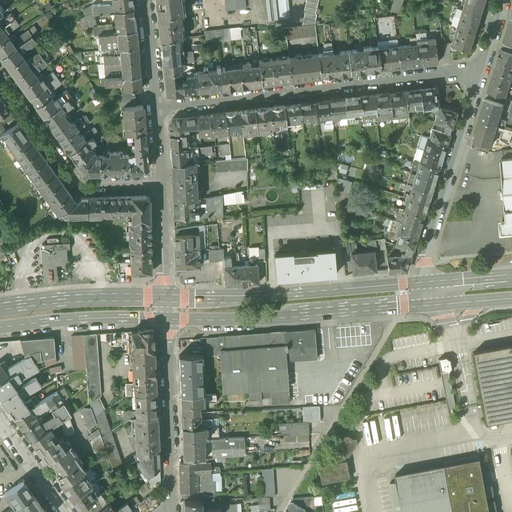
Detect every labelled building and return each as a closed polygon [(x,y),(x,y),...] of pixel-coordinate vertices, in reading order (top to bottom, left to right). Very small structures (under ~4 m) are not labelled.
[(112,0),(113,12),(134,9),(132,0),(112,0)] [(181,1),(180,0),(156,0),(158,16),(179,14),(184,13),(183,1),(181,1)] [(306,0),(305,6),(317,9),(318,3),(306,0)] [(394,0),(393,7),(401,8),(402,0),(394,0)] [(461,0),(460,7),(482,14),(486,0),(461,0)] [(305,6),(304,12),(305,12),(315,15),(317,9),(305,6)] [(476,33),(482,14),(460,7),(457,16),(460,17),(456,27),(476,33)] [(113,12),(114,19),(135,17),(134,9),(113,12)] [(316,21),(317,15),(315,15),(305,12),(304,18),(316,21)] [(0,26),(2,29),(16,19),(11,13),(0,20),(0,26)] [(84,16),(86,27),(89,27),(93,27),(97,26),(94,14),(93,14),(84,16)] [(158,16),(161,40),(178,39),(182,39),(182,38),(181,28),(183,28),(182,24),(180,24),(179,14),(158,16)] [(460,17),(457,16),(454,15),(451,25),(456,27),(460,17)] [(97,26),(93,27),(93,29),(94,34),(98,34),(136,30),(135,20),(135,17),(114,19),(115,27),(112,27),(112,25),(97,26)] [(316,21),(304,18),(302,26),(303,26),(309,26),(314,25),(316,21)] [(16,19),(2,29),(4,32),(7,29),(9,31),(19,24),(16,19)] [(511,22),(510,22),(503,42),(504,42),(511,44),(511,22)] [(28,30),(33,36),(39,32),(34,26),(28,30)] [(470,52),(476,33),(456,27),(451,46),(452,50),(460,49),(470,52)] [(0,44),(9,38),(4,32),(2,29),(0,29),(0,44)] [(16,42),(13,44),(16,48),(33,36),(28,30),(14,40),(16,42)] [(118,40),(119,48),(138,47),(136,30),(98,34),(98,42),(101,41),(118,40)] [(250,32),(243,33),(243,40),(251,39),(250,32)] [(416,38),(416,41),(426,40),(425,32),(415,33),(416,38)] [(437,56),(444,55),(443,44),(441,33),(434,34),(435,39),(437,56)] [(33,36),(16,48),(20,54),(37,41),(33,36)] [(0,56),(1,58),(16,48),(13,44),(9,38),(0,44),(0,56)] [(435,39),(426,40),(427,43),(417,44),(419,65),(438,63),(437,56),(435,39)] [(102,50),(119,48),(118,40),(101,41),(102,50)] [(162,46),(164,64),(183,63),(184,62),(183,54),(183,49),(180,49),(180,44),(178,44),(162,46)] [(410,45),(398,46),(400,68),(419,65),(417,44),(410,45)] [(400,68),(398,46),(378,49),(380,70),(386,69),(400,68)] [(109,57),(110,63),(139,61),(138,47),(119,48),(120,56),(109,57)] [(371,48),(368,48),(369,51),(364,51),(366,72),(380,70),(378,49),(378,47),(371,48)] [(23,58),(20,54),(16,48),(1,58),(8,68),(23,58)] [(366,72),(364,51),(357,52),(357,49),(348,51),(351,74),(366,72)] [(501,50),(495,70),(511,75),(511,53),(503,50),(501,50)] [(348,51),(339,52),(339,54),(333,55),(335,75),(351,74),(348,51)] [(28,62),(26,63),(30,68),(43,58),(39,52),(27,60),(28,62)] [(194,62),(192,52),(186,53),(186,54),(183,54),(184,62),(194,62)] [(333,55),(333,52),(323,54),(319,54),(322,77),(335,75),(333,55)] [(319,54),(295,57),(298,80),(322,77),(319,54)] [(246,58),(246,62),(250,62),(250,67),(260,65),(259,60),(259,56),(246,58)] [(260,65),(262,84),(292,81),(289,58),(289,57),(276,58),(276,60),(272,61),(272,59),(259,60),(260,65)] [(292,81),(298,80),(295,57),(289,58),(292,81)] [(16,78),(30,68),(26,63),(23,58),(8,68),(16,78)] [(43,58),(30,68),(32,71),(35,70),(36,72),(48,64),(43,58)] [(105,64),(105,71),(122,70),(122,74),(119,74),(119,77),(140,76),(139,61),(110,63),(105,64)] [(236,88),(249,86),(246,62),(243,63),(243,67),(234,69),(236,88)] [(262,84),(260,65),(250,67),(250,62),(246,62),(249,86),(262,84)] [(164,64),(165,74),(174,73),(182,73),(181,69),(183,68),(183,63),(164,64)] [(99,79),(102,78),(106,78),(105,71),(105,64),(98,64),(99,79)] [(210,91),(223,89),(220,65),(217,66),(217,70),(208,72),(210,90),(210,91)] [(223,89),(236,88),(234,69),(224,70),(223,65),(220,65),(223,89)] [(197,92),(210,90),(208,72),(207,67),(204,67),(204,72),(195,73),(195,76),(197,92)] [(37,77),(32,71),(30,68),(16,78),(22,88),(37,77)] [(106,78),(119,77),(119,74),(122,74),(122,70),(105,71),(106,78)] [(506,97),(509,87),(511,78),(511,75),(495,70),(488,91),(506,97)] [(43,81),(40,83),(44,87),(57,78),(52,72),(42,79),(43,81)] [(184,94),(184,93),(183,84),(178,85),(178,83),(175,83),(175,80),(174,73),(165,74),(167,96),(184,94)] [(142,89),(140,76),(119,77),(106,78),(102,78),(103,86),(105,86),(123,85),(124,91),(136,90),(142,89)] [(184,93),(197,92),(195,76),(187,77),(188,82),(183,83),(183,84),(184,93)] [(29,97),(44,87),(40,83),(37,77),(22,88),(29,97)] [(57,78),(44,87),(46,90),(48,89),(50,91),(61,83),(57,78)] [(51,97),(46,90),(44,87),(29,97),(36,107),(51,97)] [(92,98),(97,93),(93,87),(87,92),(92,98)] [(435,87),(420,89),(422,107),(430,106),(430,105),(433,104),(433,107),(434,109),(437,107),(435,87)] [(420,89),(405,91),(408,109),(422,107),(420,89)] [(57,101),(55,103),(58,107),(61,104),(71,97),(66,91),(55,99),(57,101)] [(405,91),(389,93),(392,117),(397,116),(398,123),(409,121),(408,109),(405,91)] [(389,93),(374,95),(377,119),(392,117),(389,93)] [(374,95),(359,97),(362,116),(362,120),(377,119),(374,95)] [(71,97),(61,104),(65,110),(71,106),(76,102),(72,96),(71,97)] [(137,106),(136,96),(124,97),(125,107),(137,106)] [(43,117),(58,107),(55,103),(51,97),(36,107),(43,117)] [(347,114),(347,115),(354,114),(355,116),(362,116),(359,97),(345,98),(347,114)] [(345,98),(330,100),(332,116),(332,118),(339,118),(339,115),(347,114),(345,98)] [(479,120),(497,126),(500,118),(504,105),(486,99),(479,120)] [(330,100),(315,102),(317,120),(323,120),(324,119),(324,117),(332,116),(330,100)] [(0,116),(10,111),(3,101),(0,102),(0,116)] [(315,102),(300,104),(302,119),(310,118),(310,121),(317,120),(315,102)] [(64,115),(65,110),(61,104),(58,107),(43,117),(52,129),(67,118),(64,115)] [(300,104),(284,106),(286,123),(302,121),(302,119),(300,104)] [(508,121),(500,118),(497,126),(504,128),(511,130),(511,104),(509,115),(509,114),(508,121)] [(128,134),(136,134),(145,132),(143,106),(137,106),(125,107),(128,134)] [(272,128),(279,127),(287,126),(286,123),(284,106),(270,108),(272,128)] [(456,112),(437,107),(434,109),(436,111),(439,112),(438,115),(436,114),(434,121),(446,125),(451,127),(452,126),(456,112)] [(270,108),(255,109),(258,133),(273,131),(272,128),(270,108)] [(255,109),(240,111),(243,135),(258,133),(255,109)] [(0,134),(1,134),(5,132),(7,131),(4,126),(15,118),(10,111),(0,116),(0,134)] [(240,111),(226,113),(228,130),(232,130),(233,132),(240,132),(240,135),(243,135),(240,111)] [(226,113),(220,114),(222,133),(228,132),(228,130),(226,113)] [(199,136),(222,133),(220,114),(197,116),(199,129),(199,133),(199,136)] [(356,123),(355,116),(354,114),(347,115),(347,117),(348,124),(356,123)] [(80,117),(74,122),(78,129),(89,121),(85,115),(81,118),(80,117)] [(181,130),(182,135),(185,134),(188,134),(187,130),(199,129),(197,116),(178,119),(180,130),(181,130)] [(339,118),(332,118),(332,123),(333,126),(348,124),(347,117),(339,118)] [(75,131),(78,129),(74,122),(69,122),(67,118),(52,129),(61,141),(75,131)] [(178,119),(173,119),(169,125),(170,136),(182,135),(181,130),(180,130),(178,119)] [(491,146),(497,126),(479,120),(473,141),(479,143),(491,146)] [(1,134),(22,163),(38,151),(19,124),(7,131),(5,132),(1,134)] [(446,143),(451,127),(446,125),(444,132),(433,129),(430,138),(446,143)] [(88,130),(82,135),(87,141),(91,138),(98,133),(94,127),(89,131),(88,130)] [(500,139),(510,142),(511,135),(511,130),(504,128),(500,139)] [(70,153),(87,141),(82,135),(78,134),(75,131),(61,141),(70,153)] [(145,133),(145,132),(136,134),(135,134),(135,146),(132,146),(132,149),(135,149),(136,155),(132,155),(132,156),(128,156),(130,173),(144,172),(149,167),(148,167),(145,133)] [(186,143),(185,134),(182,135),(170,136),(171,150),(188,148),(188,143),(186,143)] [(424,149),(427,137),(421,135),(417,147),(424,149)] [(443,155),(446,143),(430,138),(427,137),(424,149),(443,155)] [(70,153),(77,164),(94,152),(92,149),(90,151),(87,147),(90,147),(94,144),(91,138),(87,141),(70,153)] [(477,148),(489,152),(491,146),(479,143),(477,148)] [(220,145),(221,156),(231,155),(230,144),(220,145)] [(196,148),(197,156),(212,155),(211,146),(201,147),(196,148)] [(414,160),(420,162),(424,149),(417,147),(413,159),(414,160)] [(171,150),(172,164),(196,163),(197,162),(197,156),(196,148),(188,148),(171,150)] [(424,149),(420,162),(439,168),(443,155),(424,149)] [(22,163),(37,185),(55,174),(38,151),(22,163)] [(84,174),(100,174),(100,156),(96,156),(94,152),(77,164),(84,174)] [(100,174),(115,173),(114,152),(107,152),(107,156),(100,156),(100,174)] [(115,173),(130,173),(128,156),(122,156),(122,152),(114,152),(115,173)] [(248,158),(215,161),(216,173),(248,171),(248,158)] [(511,158),(501,160),(503,192),(501,193),(501,199),(504,199),(505,211),(506,211),(506,212),(505,212),(506,223),(501,223),(502,234),(511,233),(511,158)] [(414,160),(410,172),(416,174),(420,162),(414,160)] [(435,180),(439,168),(420,162),(416,174),(435,180)] [(172,164),(173,194),(197,193),(196,163),(172,164)] [(348,166),(341,164),(339,172),(346,174),(348,166)] [(377,167),(371,165),(368,172),(374,174),(377,167)] [(410,172),(406,184),(412,186),(416,174),(410,172)] [(72,198),(55,174),(37,185),(59,215),(76,203),(75,202),(72,198)] [(431,192),(435,180),(416,174),(412,186),(431,192)] [(338,178),(339,190),(347,192),(351,181),(338,178)] [(403,196),(408,198),(412,186),(406,184),(403,196)] [(427,204),(431,192),(412,186),(408,198),(427,204)] [(243,191),(234,193),(235,203),(244,202),(243,191)] [(208,197),(208,203),(222,203),(235,203),(234,193),(208,197)] [(126,212),(132,212),(132,196),(116,197),(116,216),(126,216),(126,212)] [(130,222),(150,222),(149,199),(146,196),(132,196),(132,212),(132,222),(130,222)] [(87,217),(103,216),(102,197),(87,198),(87,217)] [(103,216),(116,216),(116,197),(102,197),(103,216)] [(59,215),(61,218),(87,217),(87,198),(80,198),(75,202),(76,203),(59,215)] [(424,216),(427,204),(408,198),(405,210),(424,216)] [(222,217),(222,203),(208,203),(208,208),(198,209),(198,212),(198,217),(222,217)] [(194,207),(194,206),(174,206),(174,218),(198,217),(198,212),(194,213),(194,207)] [(399,208),(395,221),(401,222),(405,210),(399,208)] [(420,228),(424,216),(405,210),(401,222),(420,228)] [(383,230),(388,232),(392,220),(387,218),(383,230)] [(389,232),(397,235),(401,222),(395,221),(392,220),(388,232),(389,232)] [(129,228),(129,237),(151,236),(150,222),(130,222),(130,228),(129,228)] [(416,241),(420,228),(401,222),(397,235),(398,235),(416,241)] [(175,235),(175,250),(193,249),(193,242),(197,242),(196,234),(194,235),(186,235),(175,235)] [(416,241),(398,235),(397,240),(395,245),(407,249),(405,255),(411,257),(416,241)] [(131,245),(131,251),(151,250),(151,236),(129,237),(130,245),(131,245)] [(369,240),(370,252),(375,252),(379,251),(377,239),(369,240)] [(42,244),(42,250),(66,248),(66,249),(70,249),(69,242),(59,243),(47,244),(42,244)] [(347,242),(349,255),(356,254),(356,249),(355,242),(347,242)] [(258,250),(259,250),(259,247),(249,248),(250,257),(255,257),(258,257),(258,250)] [(67,263),(66,249),(66,248),(42,250),(44,268),(55,267),(55,264),(67,263)] [(175,250),(176,268),(199,267),(198,249),(193,249),(175,250)] [(209,249),(210,261),(217,261),(216,249),(209,249)] [(152,264),(151,250),(131,251),(131,264),(131,265),(152,264)] [(335,250),(274,255),(276,279),(336,274),(335,250)] [(370,252),(360,253),(361,264),(362,264),(364,273),(377,271),(375,252),(370,252)] [(351,274),(364,273),(362,264),(361,264),(360,253),(356,254),(349,255),(351,274)] [(226,286),(247,284),(246,265),(232,266),(231,255),(225,256),(223,256),(224,260),(226,286)] [(406,271),(411,257),(405,255),(402,255),(401,256),(387,258),(388,269),(389,273),(406,271)] [(250,265),(246,265),(247,284),(259,283),(257,264),(255,264),(255,257),(250,257),(250,265)] [(118,263),(119,274),(132,273),(131,265),(131,264),(127,262),(118,263)] [(131,265),(132,273),(141,273),(152,272),(152,264),(131,265)] [(55,267),(44,268),(43,268),(44,283),(57,282),(56,267),(55,267)] [(133,366),(133,369),(155,368),(154,330),(139,331),(138,331),(138,332),(132,332),(133,361),(135,360),(135,366),(133,366)] [(317,359),(315,330),(224,337),(225,350),(220,351),(223,393),(248,391),(261,390),(261,399),(271,398),(272,404),(290,403),(287,362),(317,359)] [(86,369),(89,403),(99,397),(101,396),(97,334),(84,335),(86,369)] [(83,335),(71,336),(74,370),(85,369),(83,335)] [(207,338),(208,356),(220,355),(218,337),(207,338)] [(31,356),(35,363),(37,361),(44,360),(55,357),(53,338),(40,339),(40,338),(20,340),(25,357),(25,356),(26,358),(31,356)] [(511,345),(474,353),(488,425),(511,420),(511,345)] [(179,356),(181,396),(203,395),(201,355),(179,356)] [(0,382),(9,377),(35,363),(31,356),(26,358),(8,368),(4,362),(0,364),(0,382)] [(55,357),(44,360),(45,366),(57,363),(55,357)] [(456,412),(457,409),(450,374),(453,369),(451,361),(447,358),(439,360),(450,417),(452,417),(454,416),(455,414),(456,412)] [(0,382),(0,397),(1,399),(17,390),(35,378),(36,378),(33,372),(39,369),(35,363),(9,377),(0,382)] [(61,366),(49,368),(50,374),(62,372),(61,366)] [(133,369),(134,377),(155,376),(155,368),(133,369)] [(408,371),(408,381),(437,380),(437,370),(408,371)] [(134,377),(134,383),(134,395),(135,395),(156,394),(156,390),(155,376),(134,377)] [(35,378),(17,390),(22,397),(40,386),(35,378)] [(128,395),(134,395),(134,383),(125,384),(126,395),(128,395)] [(57,392),(64,403),(70,398),(64,388),(57,392)] [(1,399),(14,417),(30,408),(26,402),(22,397),(17,390),(1,399)] [(248,391),(249,401),(261,400),(261,399),(261,390),(248,391)] [(49,405),(52,410),(64,403),(57,392),(48,397),(45,399),(49,405)] [(181,396),(182,413),(200,412),(199,406),(205,406),(204,402),(216,401),(216,395),(181,396)] [(90,403),(95,417),(104,411),(105,410),(99,397),(90,403)] [(35,405),(30,408),(14,417),(22,429),(37,419),(33,412),(35,411),(36,413),(49,405),(45,399),(35,405)] [(30,408),(35,405),(31,399),(26,402),(30,408)] [(157,418),(156,399),(135,401),(136,411),(123,411),(124,419),(129,419),(134,419),(150,418),(157,418)] [(71,414),(64,403),(52,410),(55,415),(59,422),(61,421),(69,415),(71,414)] [(89,427),(96,422),(96,421),(95,417),(90,403),(80,409),(86,416),(84,417),(87,421),(86,422),(89,427)] [(320,422),(320,407),(303,408),(303,423),(309,422),(320,422)] [(105,415),(104,411),(95,417),(96,421),(105,415)] [(201,412),(200,412),(182,413),(182,428),(207,427),(213,426),(212,418),(201,419),(201,412)] [(42,425),(37,419),(22,429),(30,439),(30,440),(43,431),(50,427),(59,422),(55,415),(43,422),(43,423),(44,424),(42,425)] [(61,421),(65,436),(74,433),(69,415),(61,421)] [(96,422),(98,428),(100,434),(101,437),(106,449),(107,455),(113,470),(123,467),(111,431),(105,415),(96,421),(96,422)] [(406,415),(357,421),(360,444),(409,437),(406,415)] [(415,432),(413,416),(407,416),(409,432),(415,432)] [(136,452),(137,454),(159,441),(157,418),(150,418),(134,419),(136,452)] [(287,430),(287,436),(309,435),(310,435),(309,422),(303,423),(287,423),(287,430)] [(213,426),(207,427),(207,439),(219,438),(219,426),(213,426)] [(51,458),(52,459),(69,447),(71,445),(67,439),(65,441),(61,436),(58,438),(50,427),(43,431),(30,440),(35,448),(38,449),(40,448),(43,449),(46,454),(45,454),(46,456),(51,458)] [(204,439),(207,439),(207,427),(182,428),(183,440),(204,439)] [(91,441),(100,434),(98,428),(88,436),(91,441)] [(90,442),(94,453),(106,449),(101,437),(100,434),(91,441),(90,442)] [(337,458),(338,461),(345,460),(345,456),(348,456),(357,443),(356,437),(352,438),(347,435),(344,436),(334,450),(336,458),(337,458)] [(205,458),(206,458),(215,457),(225,456),(246,455),(245,437),(244,437),(219,438),(207,439),(204,439),(205,458)] [(205,458),(204,439),(183,440),(184,459),(205,458)] [(137,454),(140,459),(159,448),(159,441),(137,454)] [(69,447),(52,459),(49,461),(54,467),(56,466),(74,453),(69,447)] [(42,457),(43,456),(45,454),(46,454),(43,449),(40,448),(38,449),(35,448),(42,457)] [(160,468),(159,448),(140,459),(137,461),(148,477),(160,468)] [(62,486),(81,474),(81,473),(83,471),(84,471),(85,470),(74,453),(56,466),(58,468),(57,472),(60,477),(57,479),(62,486)] [(444,461),(445,465),(453,511),(495,511),(498,511),(496,500),(493,500),(492,496),(495,496),(493,484),(486,486),(475,488),(473,474),(483,472),(480,454),(444,461)] [(346,460),(345,460),(338,461),(318,465),(321,483),(350,478),(346,460)] [(206,462),(198,463),(198,473),(211,473),(211,467),(211,463),(211,462),(206,462)] [(180,474),(198,473),(198,463),(180,463),(180,474)] [(453,511),(445,465),(396,474),(397,481),(390,482),(395,511),(453,511)] [(81,473),(81,474),(87,482),(89,480),(89,481),(95,477),(89,467),(85,470),(84,471),(83,471),(81,473)] [(123,467),(113,470),(115,475),(124,469),(123,467)] [(148,477),(152,487),(161,481),(160,468),(148,477)] [(262,469),(264,497),(269,497),(275,496),(273,468),(262,469)] [(220,472),(211,473),(211,481),(214,481),(214,491),(222,491),(221,475),(220,476),(220,472)] [(486,486),(483,472),(473,474),(475,488),(486,486)] [(180,492),(198,492),(198,473),(180,474),(180,492)] [(211,473),(198,473),(198,492),(214,491),(214,481),(211,481),(211,473)] [(92,485),(89,481),(89,480),(87,482),(81,474),(62,486),(71,498),(88,487),(91,486),(92,485)] [(13,501),(18,507),(34,496),(28,487),(24,481),(5,494),(9,501),(12,501),(13,501)] [(71,498),(79,509),(98,497),(99,496),(97,492),(96,493),(93,495),(88,487),(71,498)] [(101,495),(99,496),(98,497),(101,500),(98,502),(104,509),(108,506),(109,505),(101,495)] [(45,511),(34,496),(11,511),(8,511),(45,511)] [(127,503),(131,508),(140,502),(136,496),(127,503)] [(303,511),(312,496),(305,497),(292,498),(283,511),(303,511)] [(321,496),(313,496),(314,506),(322,505),(321,496)] [(79,509),(80,511),(99,511),(104,509),(98,502),(101,500),(98,497),(79,509)] [(270,510),(269,497),(264,497),(258,497),(259,501),(259,505),(259,511),(270,510)] [(220,511),(220,508),(206,509),(205,509),(205,510),(202,510),(203,503),(184,502),(184,511),(220,511)] [(126,511),(127,511),(131,508),(127,503),(114,511),(112,511),(108,506),(104,509),(99,511),(126,511)]
